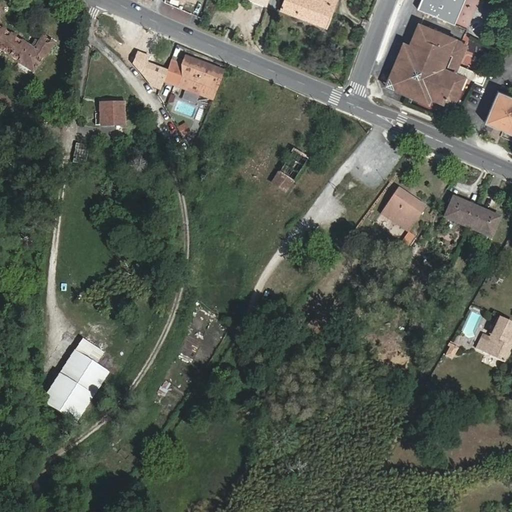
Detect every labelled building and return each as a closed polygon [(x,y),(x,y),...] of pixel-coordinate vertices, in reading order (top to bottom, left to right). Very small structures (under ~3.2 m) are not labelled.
[(283,0),(280,11),(326,29),(336,0),(283,0)] [(427,0),(420,0),(417,9),(423,12),(427,0)] [(445,4),(438,0),(427,0),(423,12),(443,21),(449,7),(445,4)] [(452,9),(459,13),(464,0),(452,0),(449,7),(452,9)] [(453,25),(459,13),(452,9),(449,7),(443,21),(453,25)] [(398,84),(431,98),(441,101),(454,106),(465,77),(456,73),(459,63),(467,45),(461,42),(462,40),(417,22),(408,44),(395,78),(398,84)] [(0,52),(15,63),(22,67),(39,41),(32,36),(23,49),(0,33),(0,52)] [(429,104),(431,98),(398,84),(395,78),(408,44),(403,42),(389,75),(395,90),(429,104)] [(224,70),(187,56),(183,64),(184,76),(192,79),(189,87),(201,91),(200,94),(213,99),(224,70)] [(150,63),(146,73),(154,85),(161,88),(168,71),(150,63)] [(456,73),(465,77),(474,69),(459,63),(456,73)] [(465,77),(475,81),(479,71),(474,69),(465,77)] [(475,81),(477,81),(483,84),(487,75),(479,71),(475,81)] [(180,85),(188,89),(189,87),(192,79),(184,76),(180,85)] [(485,120),(504,128),(511,108),(511,93),(499,88),(485,120)] [(95,102),(97,125),(119,124),(118,101),(95,102)] [(128,126),(136,124),(132,111),(124,114),(128,126)] [(293,183),(308,159),(295,150),(272,183),(284,191),(293,183)] [(409,231),(427,206),(398,186),(380,212),(409,231)] [(458,202),(452,199),(444,216),(491,236),(498,219),(492,216),(493,213),(459,199),(458,202)] [(389,269),(381,264),(374,274),(382,279),(389,269)] [(323,335),(331,324),(312,310),(303,321),(310,326),(306,330),(319,339),(323,335)] [(491,355),(509,322),(501,318),(492,337),(485,334),(478,349),(491,355)] [(511,347),(511,323),(509,322),(491,355),(505,362),(511,347)] [(85,409),(109,371),(97,363),(103,353),(83,341),(77,350),(76,349),(48,393),(49,403),(74,419),(85,409)] [(452,343),(449,348),(457,352),(459,348),(452,343)] [(457,352),(449,348),(446,355),(453,359),(457,352)]
